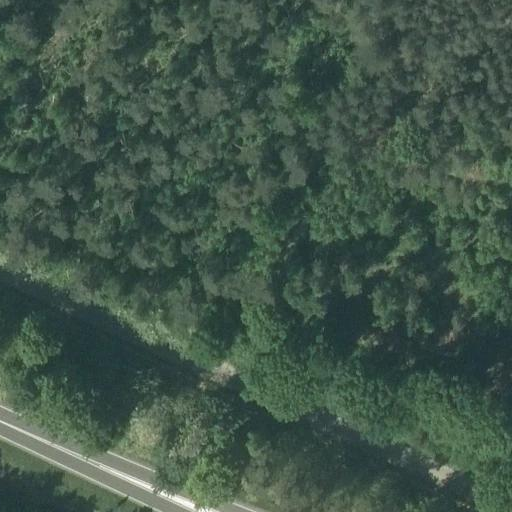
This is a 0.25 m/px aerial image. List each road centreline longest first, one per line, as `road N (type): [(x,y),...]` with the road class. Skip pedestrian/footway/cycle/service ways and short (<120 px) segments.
road 1 (unclassified): [(511,497),(0,263)]
road 2 (primary): [(235,511),(61,447)]
road 3 (primary): [(61,447),(186,511)]
